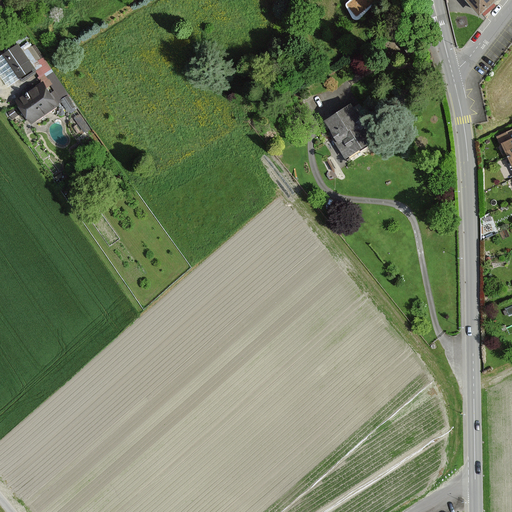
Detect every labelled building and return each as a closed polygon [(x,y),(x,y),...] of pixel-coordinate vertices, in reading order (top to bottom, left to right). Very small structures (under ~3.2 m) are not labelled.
[(351,0),(349,2),(347,4),(346,5),(353,16),(355,17),(357,18),(360,17),(367,10),(376,3),(382,2),(392,0),(391,0),(351,0)] [(493,0),(467,0),(480,13),(493,0)] [(4,54),(22,79),(37,69),(19,45),(4,54)] [(15,97),(34,123),(61,104),(43,78),(15,97)] [(373,141),(351,106),(326,121),(348,157),(373,141)] [(511,130),(499,136),(502,143),(511,163),(511,130)]
